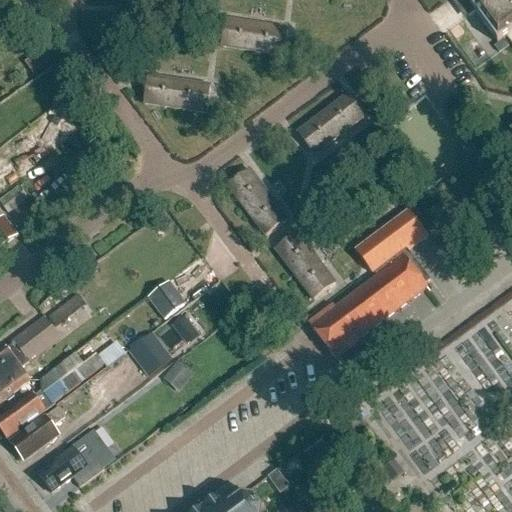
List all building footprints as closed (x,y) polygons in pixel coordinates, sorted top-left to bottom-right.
[(511,133),(511,0),(455,0),(469,18),(475,14),(498,45),(506,39),(511,46),(511,132),(511,133)] [(253,54),(256,26),(225,22),(221,49),(253,54)] [(288,31),(256,26),(253,54),(284,58),(288,31)] [(175,111),(179,83),(148,79),(144,106),(175,111)] [(211,88),(179,83),(175,111),(207,115),(211,88)] [(35,88),(27,93),(32,102),(40,96),(35,88)] [(26,102),(22,97),(6,109),(10,114),(26,102)] [(348,97),(322,116),(339,138),(365,119),(348,97)] [(314,157),(339,138),(322,116),(297,135),(314,157)] [(249,171),(227,188),(247,214),(269,197),(249,171)] [(0,205),(7,215),(28,200),(18,188),(0,201),(0,205)] [(288,222),(269,197),(247,214),(266,239),(288,222)] [(406,250),(426,236),(409,213),(355,253),(373,277),(374,276),(377,279),(405,259),(409,264),(414,260),(406,250)] [(0,219),(0,250),(18,237),(3,217),(0,219)] [(298,235),(275,251),(295,277),(317,260),(298,235)] [(362,341),(429,291),(426,286),(431,283),(414,260),(409,264),(405,259),(377,279),(336,310),(334,307),(309,325),(337,364),(342,360),(347,368),(370,351),(362,341)] [(336,286),(317,260),(295,277),(314,303),(336,286)] [(163,322),(186,305),(168,281),(145,298),(163,322)] [(220,313),(227,322),(237,315),(230,305),(220,313)] [(58,311),(47,319),(55,329),(66,321),(58,311)] [(183,319),(192,330),(201,322),(193,311),(183,319)] [(0,355),(0,407),(31,384),(20,370),(27,365),(27,366),(60,342),(44,320),(11,345),(12,346),(0,355)] [(172,361),(152,335),(128,353),(148,379),(172,361)] [(45,415),(41,409),(50,402),(53,406),(105,367),(97,356),(84,366),(76,356),(40,383),(41,393),(35,398),(33,396),(0,420),(0,430),(8,441),(19,432),(21,434),(45,415)] [(178,363),(163,381),(179,394),(194,376),(178,363)] [(42,448),(59,435),(54,429),(66,420),(58,409),(10,444),(22,459),(40,446),(42,448)] [(315,470),(333,457),(322,442),(305,455),(315,470)] [(72,447),(36,474),(50,493),(71,478),(79,488),(104,470),(89,450),(79,458),(72,447)] [(290,488),(278,472),(268,479),(280,496),(290,488)] [(267,511),(257,498),(241,496),(228,506),(224,501),(207,500),(207,499),(198,506),(198,507),(190,511),(267,511)]
